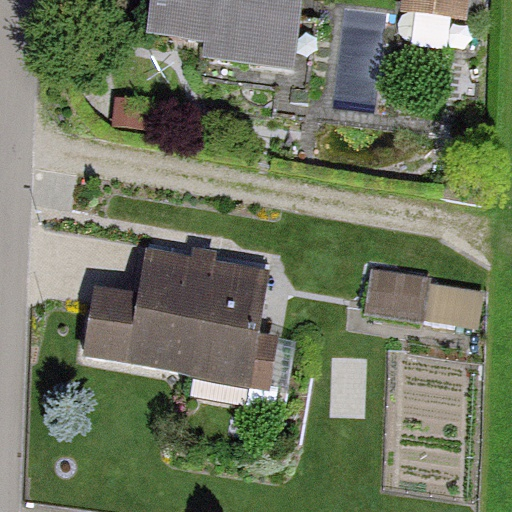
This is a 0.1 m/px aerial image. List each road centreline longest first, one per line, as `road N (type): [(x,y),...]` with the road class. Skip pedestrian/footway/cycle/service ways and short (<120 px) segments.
road 1 (residential): [(0,473),(12,179)]
road 2 (residential): [(12,179),(18,0)]
